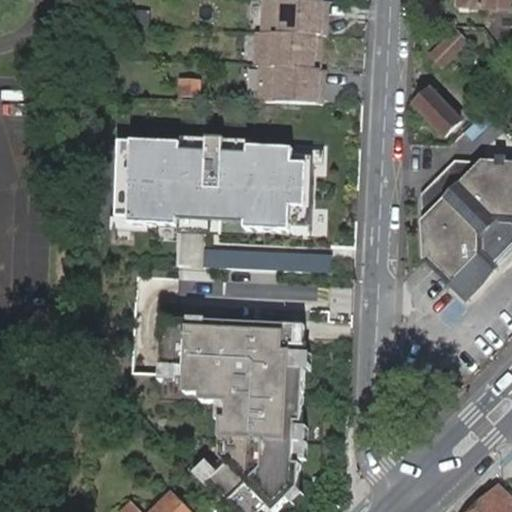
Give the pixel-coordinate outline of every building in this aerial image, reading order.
[(285,0),(265,0),(264,33),(317,36),(322,36),(324,2),(285,0)] [(511,0),(469,0),(470,7),(511,8),(511,0)] [(259,32),(257,65),(263,65),(315,70),(317,36),(264,33),(259,32)] [(458,33),(436,55),(446,65),(469,44),(458,33)] [(263,65),(261,100),(319,104),(320,70),(315,70),(263,65)] [(180,97),(202,99),(204,80),(182,78),(180,97)] [(422,106),(449,134),(465,118),(437,90),(422,106)] [(154,133),(155,98),(120,97),(119,132),(154,133)] [(183,147),(118,144),(114,225),(181,228),(181,222),(249,225),(249,234),(294,236),(295,210),(309,211),(311,167),(296,166),(297,152),(251,150),(251,161),(182,158),(183,147)] [(476,287),(511,251),(511,168),(511,159),(503,159),(502,168),(499,168),(473,193),(478,198),(440,234),(430,234),(430,258),(459,287),(476,287)] [(461,165),(429,197),(430,234),(440,234),(478,198),(473,193),(499,168),(461,165)] [(156,262),(158,231),(119,227),(116,259),(156,262)] [(315,341),(203,334),(199,407),(244,410),(241,459),(224,458),(202,478),(235,511),(280,511),(306,488),(315,341)] [(511,511),(511,499),(500,487),(479,507),(474,511),(511,511)] [(189,511),(173,494),(154,511),(142,511),(133,501),(122,511),(189,511)]
